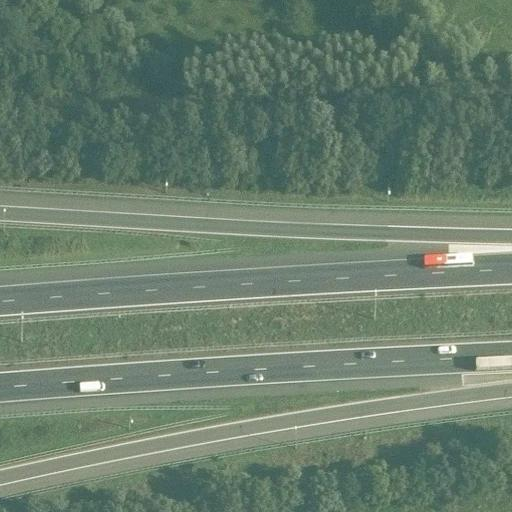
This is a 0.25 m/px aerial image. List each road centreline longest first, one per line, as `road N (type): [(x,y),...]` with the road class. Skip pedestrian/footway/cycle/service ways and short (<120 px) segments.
road 1 (motorway): [(0,485),(341,412),(511,389)]
road 2 (motorway): [(511,270),(0,303)]
road 3 (motorway): [(0,388),(511,357)]
road 4 (motorway): [(511,242),(0,215)]
